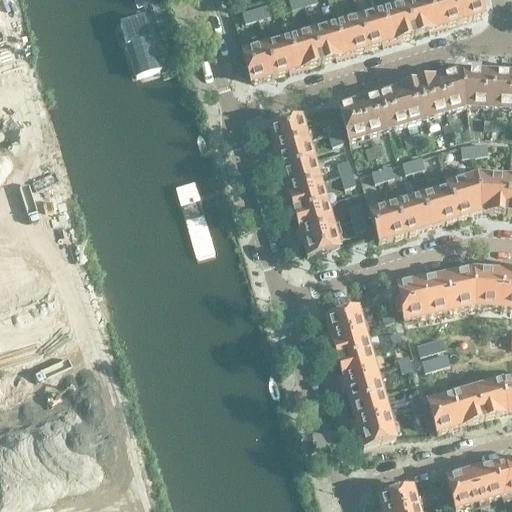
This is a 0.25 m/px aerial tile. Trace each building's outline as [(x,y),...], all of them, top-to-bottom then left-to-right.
[(301,2),(304,12),(310,10),(307,0),(301,2)] [(308,0),(307,0),(310,10),(317,9),(314,0),(308,0)] [(437,35),(427,0),(404,7),(413,39),(428,35),(428,37),(437,35)] [(460,26),(451,0),(426,0),(427,0),(437,35),(446,32),(445,30),(460,26)] [(483,16),(477,0),(451,0),(460,26),(481,20),(483,16)] [(295,4),(298,14),(304,12),(301,2),(295,4)] [(289,5),(292,16),(298,14),(295,4),(289,5)] [(413,39),(404,7),(381,14),(391,48),(400,46),(399,44),(413,39)] [(261,14),(264,24),(270,22),(267,12),(261,14)] [(255,16),(258,26),(264,24),(261,14),(255,16)] [(391,48),(381,14),(357,20),(367,53),(381,49),(382,51),(391,48)] [(167,76),(148,15),(117,24),(137,85),(167,76)] [(249,17),(252,28),(258,26),(255,16),(249,17)] [(242,19),(245,29),(252,28),(249,17),(244,19),(242,19)] [(367,53),(357,20),(334,27),(344,62),(353,60),(352,57),(367,53)] [(344,62),(334,27),(311,34),(320,67),(335,63),(335,65),(344,62)] [(320,67),(311,34),(287,41),(298,76),(307,73),(306,71),(320,67)] [(298,76),(287,41),(264,48),(274,80),(288,76),(289,78),(298,76)] [(274,80),(264,48),(241,55),(249,85),(253,87),(274,80)] [(511,114),(511,72),(509,72),(509,77),(494,76),(491,113),(499,114),(500,108),(507,109),(507,114),(511,114)] [(466,112),(462,74),(460,74),(444,79),(442,75),(434,77),(446,117),(465,112),(466,112)] [(491,113),(494,76),(462,74),(466,112),(474,112),(475,107),(481,107),(481,113),(491,113)] [(446,117),(434,77),(425,80),(426,84),(416,87),(425,118),(432,117),(433,121),(446,117)] [(425,118),(416,87),(405,90),(403,86),(395,88),(407,129),(421,125),(420,120),(425,118)] [(0,295),(1,297),(56,281),(0,88),(0,295)] [(407,129),(395,88),(386,91),(387,96),(377,99),(386,130),(392,128),(394,133),(407,129)] [(386,130),(377,99),(366,102),(365,98),(356,100),(368,140),(382,136),(381,131),(386,130)] [(368,140),(356,100),(347,103),(348,107),(337,111),(348,147),(368,140)] [(307,143),(301,121),(268,131),(272,144),(267,145),(270,154),(307,143)] [(333,122),(322,125),(326,137),(337,134),(333,122)] [(458,136),(456,127),(449,128),(452,138),(458,136)] [(452,138),(449,128),(443,130),(445,140),(452,138)] [(340,144),(337,134),(326,137),(330,149),(340,146),(340,144)] [(420,147),(417,138),(411,140),(413,149),(420,147)] [(413,149),(411,140),(404,142),(407,151),(413,149)] [(309,165),(307,158),(311,157),(307,143),(270,154),(273,162),(277,161),(280,174),(309,165)] [(381,159),(378,149),(372,151),(374,161),(381,159)] [(485,150),(472,151),(474,163),(486,161),(485,150)] [(374,161),(372,151),(365,153),(368,163),(374,161)] [(474,163),(472,151),(460,153),(461,164),(474,163)] [(423,174),(420,164),(406,167),(410,178),(423,174)] [(320,185),(316,171),(311,172),(309,165),(280,174),(284,186),(280,187),(283,197),(320,185)] [(335,168),(339,181),(350,177),(346,165),(335,168)] [(172,176),(194,250),(213,245),(191,171),(172,176)] [(393,183),(389,172),(383,174),(386,185),(388,184),(393,183)] [(386,185),(383,174),(380,175),(371,177),(374,188),(384,186),(386,185)] [(353,189),(350,177),(339,181),(342,193),(353,189)] [(508,218),(509,181),(498,181),(498,185),(490,185),(490,180),(477,179),(473,180),(480,216),(508,218)] [(480,216),(473,180),(461,184),(463,188),(456,190),(454,186),(446,188),(447,191),(456,224),(480,216)] [(325,202),(320,185),(283,197),(286,205),(290,204),(293,217),(322,208),(321,203),(325,202)] [(456,224),(447,191),(416,200),(419,211),(423,210),(426,220),(430,219),(433,231),(443,228),(446,228),(452,226),(453,225),(456,224)] [(416,200),(394,206),(404,239),(406,239),(408,239),(415,237),(416,236),(433,231),(430,219),(426,220),(423,210),(419,211),(416,200)] [(404,239),(394,206),(368,215),(377,247),(392,243),(394,243),(400,242),(402,240),(404,239)] [(333,229),(328,213),(324,215),(322,208),(293,217),(297,230),(293,231),(296,241),(333,229)] [(360,217),(357,209),(346,212),(350,224),(361,221),(360,217)] [(364,233),(361,221),(350,224),(353,236),(364,233)] [(340,249),(333,229),(296,241),(298,249),(302,248),(306,261),(340,249)] [(474,311),(471,273),(443,279),(451,316),(459,314),(458,310),(467,308),(468,313),(474,311)] [(500,313),(502,275),(472,273),(471,273),(474,311),(475,311),(485,312),(486,306),(493,306),(493,312),(500,313)] [(511,275),(502,275),(500,313),(510,313),(510,307),(511,307),(511,275)] [(451,316),(443,279),(420,283),(428,321),(451,316)] [(428,321),(420,283),(398,288),(396,291),(398,300),(393,301),(395,315),(401,314),(403,326),(428,321)] [(363,333),(357,312),(324,322),(328,334),(324,336),(326,344),(363,333)] [(393,325),(391,318),(382,321),(384,328),(393,325)] [(363,350),(368,348),(363,333),(326,344),(329,354),(333,352),(337,365),(365,356),(363,350)] [(399,346),(397,338),(397,337),(390,339),(392,349),(399,346)] [(441,343),(435,345),(438,356),(444,354),(441,343)] [(438,356),(435,345),(429,347),(432,357),(438,356)] [(432,357),(429,347),(422,349),(425,359),(432,357)] [(425,359),(422,349),(416,351),(419,361),(425,359)] [(376,376),(372,362),(367,363),(365,356),(337,365),(341,378),(336,379),(339,387),(376,376)] [(449,370),(446,359),(440,361),(443,371),(449,370)] [(10,378),(0,381),(0,492),(10,511),(93,511),(79,462),(86,460),(77,429),(84,427),(75,397),(82,395),(72,360),(24,374),(25,378),(11,382),(10,378)] [(408,367),(408,365),(406,360),(397,363),(399,370),(408,367)] [(443,371),(440,361),(433,363),(437,373),(443,371)] [(437,373),(433,363),(427,364),(430,375),(437,373)] [(430,375),(427,364),(421,366),(424,377),(430,375)] [(411,375),(408,367),(399,370),(401,378),(411,375)] [(376,393),(381,392),(376,376),(339,387),(342,397),(346,396),(350,408),(378,399),(376,393)] [(511,416),(511,382),(500,383),(506,417),(511,416)] [(506,417),(500,383),(473,392),(482,424),(506,417)] [(482,424),(473,392),(450,398),(459,431),(482,424)] [(459,431),(450,398),(426,405),(436,438),(459,431)] [(389,420),(385,406),(380,407),(378,399),(350,408),(354,421),(349,422),(352,431),(389,420)] [(421,410),(419,403),(410,406),(412,413),(421,410)] [(424,418),(421,410),(412,413),(414,421),(424,418)] [(395,442),(389,420),(352,431),(354,440),(359,439),(362,452),(395,442)] [(511,463),(504,464),(493,467),(502,500),(511,499),(511,463)] [(502,500),(493,467),(469,474),(479,507),(502,500)] [(461,511),(479,507),(469,474),(445,481),(454,511),(461,511)] [(412,511),(418,510),(412,491),(377,501),(380,511),(412,511)] [(444,495),(435,498),(437,505),(446,502),(444,495)] [(446,502),(437,505),(439,511),(448,509),(446,502)]
